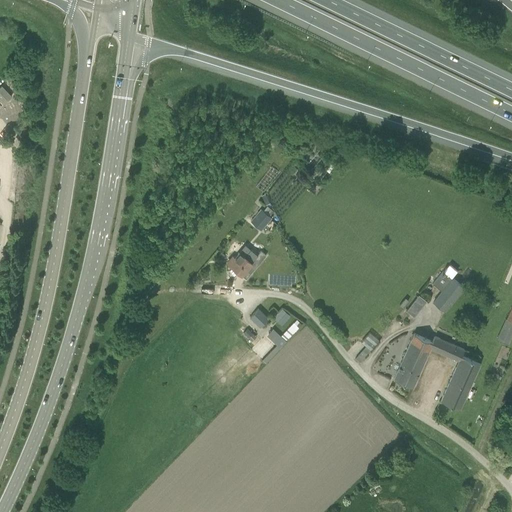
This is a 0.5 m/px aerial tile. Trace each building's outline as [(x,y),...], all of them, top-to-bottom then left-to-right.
[(0,131),(0,139),(12,126),(8,123),(0,131)] [(288,172),(292,175),(297,168),(293,166),(288,172)] [(251,221),(261,230),(272,218),(262,209),(251,221)] [(232,257),(227,263),(242,276),(247,270),(252,274),(267,256),(262,252),(256,258),(245,249),(235,260),(232,257)] [(440,291),(451,278),(442,270),(431,284),(440,291)] [(444,310),(463,287),(453,278),(434,302),(444,310)] [(418,294),(405,310),(414,316),(426,301),(418,294)] [(511,338),(511,307),(506,319),(498,338),(510,344),(511,338)] [(268,318),(258,308),(250,317),(260,327),(268,318)] [(283,308),(274,317),(282,324),(291,315),(283,308)] [(296,319),(281,335),(273,328),(266,335),(277,344),(263,359),(266,361),(301,324),(296,319)] [(366,346),(355,358),(360,362),(370,350),(379,340),(370,332),(361,342),(366,346)] [(394,379),(412,387),(430,348),(458,360),(459,361),(462,354),(464,349),(434,336),(432,341),(414,333),(394,379)] [(458,360),(441,400),(460,408),(480,363),(462,354),(459,361),(458,360)]
